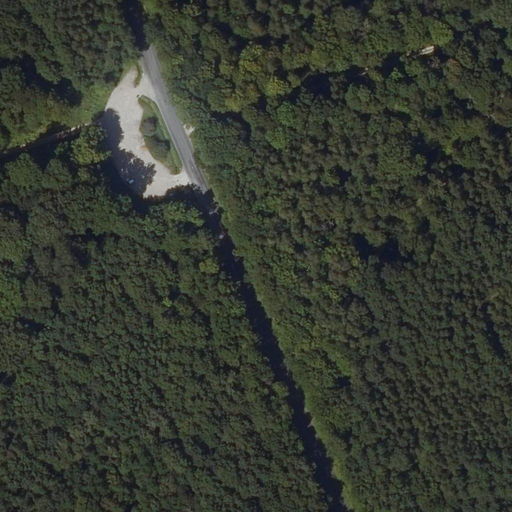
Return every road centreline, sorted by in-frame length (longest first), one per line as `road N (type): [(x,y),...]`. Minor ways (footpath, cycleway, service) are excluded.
road 1 (tertiary): [(346,511),(181,133),(136,0)]
road 2 (track): [(511,30),(181,133)]
road 3 (track): [(0,403),(152,180)]
road 4 (track): [(0,154),(122,113),(0,67)]
